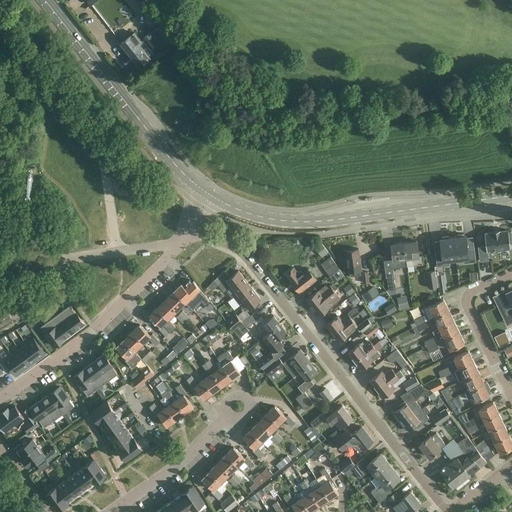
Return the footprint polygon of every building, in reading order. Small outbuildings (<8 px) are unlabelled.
[(166,36),(159,27),(156,29),(156,28),(143,38),(156,54),(168,45),(163,39),(166,36)] [(135,32),(122,43),(128,51),(140,65),(150,57),(154,53),(143,40),(142,41),(135,32)] [(45,113),(37,103),(33,106),(41,116),(45,113)] [(486,246),(478,247),(480,261),(488,260),(487,251),(510,248),(509,239),(511,239),(510,230),(508,230),(508,228),(499,229),(499,228),(492,229),(492,230),(493,232),(484,233),(486,246)] [(457,234),(453,235),(455,257),(456,259),(463,258),(463,263),(476,261),(474,245),(473,245),(467,246),(465,235),(465,233),(463,233),(463,232),(456,232),(457,234)] [(441,252),(435,253),(436,266),(449,265),(448,260),(456,259),(455,257),(453,235),(448,235),(448,233),(441,234),(441,236),(439,236),(439,238),(441,249),(441,252)] [(417,241),(404,242),(406,258),(407,266),(414,266),(414,265),(422,264),(421,256),(419,256),(417,241)] [(400,267),(407,266),(406,258),(404,242),(391,244),(393,259),(390,260),(391,268),(400,267)] [(321,243),(315,248),(322,257),(329,252),(321,243)] [(360,270),(361,269),(359,249),(346,251),(349,271),(350,276),(361,274),(360,270)] [(335,262),(325,269),(325,270),(330,276),(340,269),(335,263),(335,262)] [(293,267),(286,273),(300,292),(317,279),(308,268),(302,273),(302,272),(301,272),(300,271),(299,271),(298,271),(297,272),(293,267)] [(340,269),(330,276),(331,277),(334,283),(344,276),(340,270),(340,269)] [(217,276),(214,280),(218,285),(224,292),(226,290),(232,298),(234,297),(249,285),(238,271),(230,277),(225,270),(221,273),(217,276)] [(426,272),(429,288),(438,287),(437,283),(435,271),(426,272)] [(395,289),(394,276),(387,277),(389,290),(395,289)] [(181,284),(175,291),(186,302),(193,310),(198,305),(202,301),(205,305),(210,301),(195,282),(187,290),(181,284)] [(343,287),(349,296),(355,291),(349,283),(343,287)] [(234,297),(245,311),(261,299),(249,285),(238,293),(234,297)] [(306,299),(312,307),(334,290),(331,285),(321,293),(318,290),(306,299)] [(379,293),(374,286),(361,294),(366,302),(379,293)] [(492,296),(493,297),(494,296),(497,303),(500,302),(506,315),(511,312),(511,289),(508,291),(507,290),(508,289),(507,289),(492,296)] [(312,307),(316,311),(314,313),(315,315),(317,314),(319,315),(340,298),(334,290),(312,307)] [(186,302),(175,291),(166,299),(177,310),(186,302)] [(349,297),(355,305),(360,300),(354,293),(349,297)] [(397,297),(400,308),(409,306),(407,295),(397,297)] [(169,318),(177,310),(166,299),(158,307),(169,318)] [(429,306),(422,309),(427,320),(434,317),(448,310),(443,299),(429,306)] [(5,305),(0,308),(0,323),(11,317),(5,305)] [(70,305),(60,312),(74,331),(84,324),(70,305)] [(338,315),(326,324),(332,333),(344,323),(351,318),(360,311),(356,306),(348,313),(340,318),(338,315)] [(158,307),(150,315),(160,326),(158,328),(166,336),(170,332),(176,326),(169,318),(158,307)] [(183,310),(179,314),(186,320),(189,317),(183,310)] [(434,317),(439,328),(454,321),(448,310),(434,317)] [(60,312),(50,319),(64,338),(74,331),(60,312)] [(179,314),(176,317),(182,323),(186,320),(179,314)] [(236,314),(227,321),(233,329),(242,322),(242,321),(237,315),(236,314)] [(413,320),(416,325),(426,321),(423,315),(413,320)] [(256,320),(254,321),(255,322),(259,327),(257,329),(261,334),(263,332),(266,329),(269,332),(280,324),(273,316),(266,321),(261,316),(256,320)] [(380,321),(384,329),(393,326),(390,317),(380,321)] [(358,326),(351,318),(344,323),(332,333),(338,341),(357,326),(358,326)] [(358,326),(357,326),(362,332),(372,324),(368,318),(358,326)] [(50,319),(40,327),(54,346),(64,338),(50,319)] [(226,324),(223,320),(217,325),(220,329),(226,324)] [(416,326),(413,328),(416,335),(421,333),(419,331),(428,326),(426,321),(416,325),(416,326)] [(439,328),(444,338),(459,331),(454,321),(439,328)] [(243,322),(234,329),(240,336),(249,329),(247,327),(243,322)] [(209,327),(205,323),(200,328),(204,332),(209,327)] [(140,324),(132,332),(143,344),(148,338),(156,346),(160,341),(152,333),(150,335),(140,324)] [(265,341),(274,351),(283,344),(278,339),(286,332),(280,324),(262,338),(265,341)] [(375,324),(365,331),(369,336),(379,329),(375,324)] [(208,334),(202,339),(206,344),(212,339),(219,334),(216,331),(210,336),(208,334)] [(459,331),(444,338),(450,350),(464,343),(459,331)] [(132,332),(124,340),(135,351),(143,344),(132,332)] [(192,333),(186,338),(190,343),(196,338),(192,333)] [(33,336),(26,342),(37,357),(45,352),(33,336)] [(425,343),(423,344),(425,347),(426,347),(427,347),(436,342),(434,337),(433,337),(424,341),(425,343)] [(116,347),(127,358),(125,360),(132,368),(138,363),(137,362),(141,358),(135,351),(124,340),(116,347)] [(348,352),(354,360),(379,341),(373,345),(369,340),(362,346),(360,343),(348,352)] [(354,360),(361,369),(373,359),(373,360),(381,354),(378,350),(383,346),(379,341),(354,360)] [(30,363),(37,357),(26,342),(18,347),(30,363)] [(178,342),(173,347),(178,351),(182,347),(178,342)] [(436,342),(427,347),(429,353),(439,348),(436,342)] [(264,357),(255,345),(249,350),(258,361),(264,357)] [(11,352),(23,368),(30,363),(18,347),(11,352)] [(173,349),(160,361),(164,366),(177,354),(173,349)] [(190,349),(184,354),(188,358),(194,353),(190,349)] [(223,365),(222,366),(232,379),(241,372),(239,371),(245,366),(237,355),(234,358),(227,349),(223,353),(222,352),(216,356),(223,365)] [(311,364),(308,360),(310,358),(307,355),(305,355),(300,349),(283,363),(279,357),(264,368),(269,375),(268,376),(272,380),(276,377),(273,373),(283,364),(294,377),(300,372),(311,364)] [(397,349),(387,357),(392,363),(396,359),(403,367),(407,363),(404,358),(397,349)] [(454,357),(459,368),(474,361),(468,350),(454,357)] [(3,358),(15,374),(23,368),(11,352),(3,358)] [(148,352),(142,359),(145,362),(151,356),(148,352)] [(270,352),(258,362),(263,369),(275,359),(270,352)] [(118,374),(104,355),(94,362),(108,381),(118,374)] [(209,359),(205,362),(211,370),(215,367),(209,359)] [(454,371),(460,381),(464,379),(479,372),(474,361),(459,368),(454,371)] [(99,387),(108,381),(94,362),(84,370),(98,389),(99,387)] [(205,362),(202,365),(208,373),(211,370),(205,362)] [(306,380),(298,386),(302,392),(304,391),(309,387),(313,384),(309,378),(317,372),(311,364),(300,372),(306,380)] [(147,365),(141,370),(143,373),(132,382),(137,388),(154,373),(147,365)] [(171,366),(164,371),(160,375),(153,381),(157,386),(162,381),(168,376),(174,371),(173,369),(173,368),(171,366)] [(222,366),(213,373),(222,386),(232,379),(222,366)] [(441,377),(451,372),(448,367),(439,372),(441,377)] [(370,381),(376,389),(395,374),(391,369),(384,374),(382,371),(370,381)] [(74,377),(88,396),(96,390),(100,395),(103,392),(99,387),(98,389),(84,370),(74,377)] [(405,377),(400,370),(395,374),(376,389),(383,397),(395,387),(394,386),(405,377)] [(464,379),(470,390),(484,383),(479,372),(464,379)] [(213,373),(204,379),(213,392),(222,386),(213,373)] [(213,392),(204,379),(198,384),(192,375),(187,379),(193,388),(195,386),(204,399),(213,392)] [(407,391),(420,384),(415,376),(403,383),(407,391)] [(440,378),(428,384),(433,391),(444,386),(440,378)] [(157,386),(156,386),(161,392),(167,388),(162,381),(157,386)] [(470,390),(465,392),(469,399),(473,397),(475,401),(476,401),(477,404),(491,397),(489,394),(487,390),(490,388),(487,382),(484,383),(470,390)] [(420,384),(407,391),(410,394),(415,400),(430,388),(427,384),(424,387),(421,383),(420,384)] [(181,396),(175,400),(184,413),(193,407),(184,394),(187,393),(180,384),(175,387),(181,396)] [(74,406),(61,387),(51,394),(64,413),(66,412),(74,406)] [(447,401),(454,398),(448,387),(441,390),(447,401)] [(184,413),(175,400),(169,392),(170,392),(167,388),(161,392),(160,393),(163,397),(165,395),(171,403),(166,407),(176,420),(184,413)] [(326,388),(321,392),(328,401),(333,397),(326,388)] [(296,398),(301,404),(304,409),(313,402),(309,398),(304,391),(303,392),(296,398)] [(64,413),(51,394),(41,401),(54,420),(62,414),(66,419),(69,417),(66,412),(64,413)] [(439,396),(433,401),(437,407),(444,402),(439,396)] [(455,397),(454,398),(447,401),(457,413),(461,411),(455,397)] [(393,415),(400,424),(403,422),(402,422),(414,413),(415,414),(422,409),(415,400),(408,405),(405,401),(399,406),(400,407),(394,411),(393,415)] [(54,420),(41,401),(30,408),(44,427),(54,420)] [(92,411),(99,421),(114,410),(107,401),(92,411)] [(484,420),(499,413),(493,402),(479,409),(484,420)] [(154,403),(149,406),(156,415),(158,414),(167,426),(176,420),(166,407),(160,411),(154,403)] [(310,422),(307,425),(308,427),(311,430),(315,427),(328,417),(332,422),(335,420),(341,427),(352,418),(342,405),(339,407),(331,413),(327,409),(310,422)] [(0,413),(2,415),(0,417),(0,426),(4,432),(24,418),(15,406),(9,410),(7,408),(0,413)] [(28,406),(22,410),(30,421),(35,417),(28,406)] [(275,406),(267,414),(278,425),(284,419),(291,426),(295,422),(288,415),(286,416),(275,406)] [(427,406),(422,409),(415,414),(414,413),(402,422),(403,422),(400,424),(406,431),(409,430),(420,421),(422,424),(429,418),(426,414),(431,411),(427,406)] [(437,424),(451,415),(446,409),(433,418),(437,424)] [(99,421),(106,430),(121,419),(114,410),(99,421)] [(504,424),(499,413),(484,420),(489,431),(504,424)] [(267,414),(259,422),(270,433),(278,425),(267,414)] [(466,429),(476,424),(473,418),(463,423),(466,429)] [(106,430),(113,440),(127,429),(121,419),(106,430)] [(259,422),(251,429),(263,441),(270,433),(259,422)] [(478,429),(476,424),(466,429),(468,434),(478,429)] [(504,424),(489,431),(495,442),(509,435),(504,424)] [(313,442),(318,439),(307,425),(308,427),(304,430),(313,442)] [(351,434),(347,438),(350,443),(347,445),(353,446),(358,452),(359,451),(373,440),(361,426),(351,434)] [(113,440),(119,449),(134,438),(127,429),(113,440)] [(251,429),(243,437),(254,448),(252,450),(260,458),(264,453),(257,446),(263,441),(251,429)] [(344,432),(334,440),(342,449),(347,445),(350,443),(347,438),(351,434),(348,429),(344,432)] [(276,432),(273,436),(280,442),(283,438),(276,432)] [(431,435),(419,444),(423,448),(425,451),(430,457),(441,448),(442,447),(446,444),(441,439),(439,437),(436,433),(431,436),(431,435)] [(511,440),(509,435),(495,442),(500,453),(511,446),(511,440)] [(273,436),(270,439),(276,445),(280,442),(273,436)] [(467,436),(457,443),(462,450),(464,453),(476,448),(473,443),(470,440),(467,436)] [(126,458),(141,448),(134,438),(119,449),(126,458)] [(32,439),(18,450),(24,459),(23,460),(27,465),(28,464),(30,466),(35,462),(39,467),(48,460),(32,439)] [(484,439),(475,446),(476,448),(478,451),(479,452),(488,445),(484,439)] [(319,442),(313,447),(319,455),(326,451),(319,442)] [(488,445),(479,452),(486,461),(495,454),(488,445)] [(233,447),(226,454),(238,466),(242,470),(247,465),(250,468),(254,464),(246,456),(244,458),(233,447)] [(297,447),(291,452),(295,457),(301,452),(297,447)] [(305,461),(311,456),(314,460),(319,455),(313,447),(301,456),(305,461)] [(457,458),(440,471),(452,486),(466,475),(467,476),(473,472),(486,461),(487,461),(486,461),(479,452),(478,451),(472,456),(462,464),(457,458)] [(370,469),(376,476),(390,465),(380,453),(365,465),(361,459),(351,467),(359,477),(370,469)] [(226,454),(218,463),(229,474),(238,466),(226,454)] [(287,455),(276,465),(279,469),(291,460),(287,455)] [(301,456),(296,461),(299,465),(305,461),(301,456)] [(344,471),(354,464),(348,456),(338,463),(344,471)] [(69,457),(65,460),(70,466),(73,464),(69,457)] [(105,474),(94,459),(85,466),(95,481),(105,474)] [(218,463),(209,471),(221,483),(229,474),(218,463)] [(370,492),(379,502),(389,494),(384,488),(399,477),(390,465),(376,476),(381,483),(370,492)] [(95,481),(85,466),(75,473),(86,488),(95,481)] [(267,469),(260,474),(265,481),(272,475),(267,470),(267,469)] [(327,481),(320,486),(329,499),(338,493),(331,482),(333,480),(327,470),(321,473),(323,475),(327,481)] [(209,471),(202,479),(213,489),(211,492),(219,499),(223,495),(221,493),(216,488),(221,483),(209,471)] [(86,488),(75,473),(66,480),(77,495),(86,488)] [(235,474),(232,477),(238,483),(241,480),(235,474)] [(260,474),(254,479),(259,486),(265,481),(260,474)] [(232,477),(229,480),(236,486),(238,483),(232,477)] [(307,478),(303,481),(308,488),(311,492),(319,505),(329,499),(320,486),(314,489),(310,483),(307,478)] [(77,495),(66,480),(56,487),(67,501),(77,495)] [(305,491),(308,488),(303,481),(300,483),(305,491)] [(255,482),(250,487),(253,490),(258,486),(255,482)] [(269,483),(262,488),(266,493),(270,490),(274,497),(277,494),(273,487),(269,483)] [(203,501),(193,486),(183,493),(193,508),(203,501)] [(67,501),(56,487),(47,493),(58,508),(67,501)] [(250,498),(254,502),(265,493),(262,489),(250,498)] [(394,493),(386,499),(392,507),(393,506),(398,511),(397,511),(409,511),(420,503),(410,491),(400,500),(394,493)] [(311,492),(301,498),(310,511),(319,505),(311,492)] [(182,511),(187,511),(193,508),(183,493),(174,499),(182,511)] [(297,511),(308,511),(310,511),(301,498),(295,502),(289,493),(284,497),(290,506),(292,504),(297,511)] [(227,511),(239,502),(235,498),(232,494),(220,503),(227,511)] [(182,511),(174,499),(164,506),(168,511),(182,511)] [(276,511),(280,511),(281,511),(283,510),(277,501),(272,504),(276,511)]
